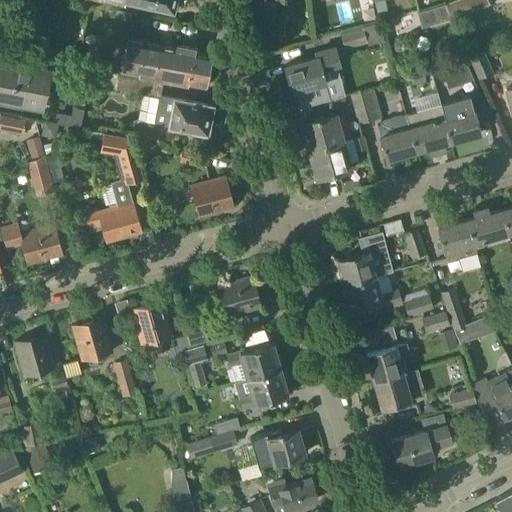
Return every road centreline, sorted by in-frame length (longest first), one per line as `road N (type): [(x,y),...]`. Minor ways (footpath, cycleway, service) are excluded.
road 1 (residential): [(0,313),(286,236)]
road 2 (residential): [(366,511),(286,236)]
road 3 (residential): [(286,236),(226,0)]
road 4 (residential): [(286,236),(511,174)]
